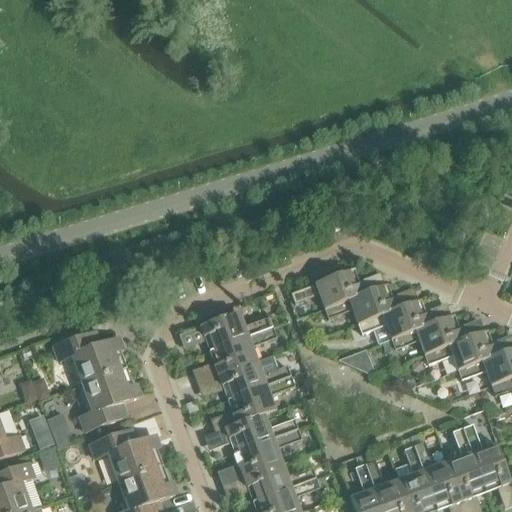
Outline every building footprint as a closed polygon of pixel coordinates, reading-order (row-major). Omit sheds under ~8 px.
[(319,298),(325,313),(364,298),(361,289),(355,291),(349,275),(291,296),(295,307),(319,298)] [(364,298),(325,313),(329,322),(353,313),(358,328),(398,313),(394,305),(389,307),(383,291),(364,298)] [(358,328),(362,337),(374,333),(379,348),(392,343),(431,329),(428,320),(422,322),(416,306),(398,313),(358,328)] [(215,353),(273,331),(270,322),(245,331),(240,316),(226,322),(223,314),(201,322),(204,330),(201,331),(204,342),(210,339),(215,353)] [(431,329),(392,343),(396,353),(420,344),(425,358),(464,344),(460,335),(455,337),(449,322),(431,329)] [(273,331),(215,353),(220,367),(215,369),(219,380),(258,365),(253,351),(277,342),(273,331)] [(72,361),(83,389),(121,375),(114,358),(122,355),(117,343),(101,349),(96,336),(54,351),(60,366),(72,361)] [(482,337),(464,344),(425,358),(428,368),(453,360),(459,374),(497,359),(494,350),(488,352),(482,337)] [(366,354),(340,364),(357,372),(371,367),(366,354)] [(511,354),(497,359),(459,374),(462,384),(487,375),(492,389),(511,381),(511,354)] [(258,365),(219,380),(222,390),(228,388),(233,402),(291,380),(306,375),(302,365),(263,379),(258,365)] [(121,375),(83,389),(93,417),(80,422),(86,436),(127,420),(122,407),(139,401),(135,390),(127,393),(121,375)] [(47,379),(23,386),(29,405),(52,399),(47,379)] [(291,380),(233,402),(238,415),(232,417),(237,429),(265,418),(265,419),(277,415),(271,399),(295,391),(291,380)] [(511,381),(492,389),(496,399),(511,393),(511,381)] [(65,415),(48,421),(59,450),(76,444),(65,415)] [(226,433),(230,443),(235,441),(240,454),(299,434),(295,424),(270,433),(265,419),(265,418),(237,429),(226,433)] [(47,424),(34,427),(38,450),(52,448),(47,424)] [(473,428),(463,432),(484,490),(498,485),(500,491),(511,487),(497,447),(482,453),(473,428)] [(0,429),(0,463),(24,454),(19,441),(6,445),(0,429)] [(484,490),(463,432),(452,436),(461,460),(447,466),(462,505),(473,501),(471,495),(484,490)] [(119,487),(157,473),(150,455),(158,452),(154,441),(137,447),(132,434),(90,449),(96,464),(109,459),(119,487)] [(299,434),(240,454),(245,468),(239,470),(244,482),(283,467),(278,453),(303,444),(299,434)] [(424,447),(414,450),(435,508),(449,503),(451,509),(462,505),(447,466),(433,471),(424,447)] [(395,474),(399,484),(409,511),(424,511),(435,508),(414,450),(404,454),(409,469),(395,474)] [(55,454),(45,455),(48,474),(58,472),(55,454)] [(375,464),(365,468),(381,511),(409,511),(399,484),(384,489),(375,464)] [(288,482),(283,467),(244,482),(248,492),(253,490),(258,504),(317,482),(313,472),(288,482)] [(0,511),(30,511),(21,487),(34,482),(29,468),(0,478),(0,511)] [(381,511),(365,468),(355,472),(364,496),(349,502),(353,511),(381,511)] [(163,490),(157,473),(119,487),(128,511),(160,511),(158,505),(175,499),(171,488),(163,490)] [(317,482),(258,504),(261,511),(299,511),(296,502),(320,493),(317,482)]
